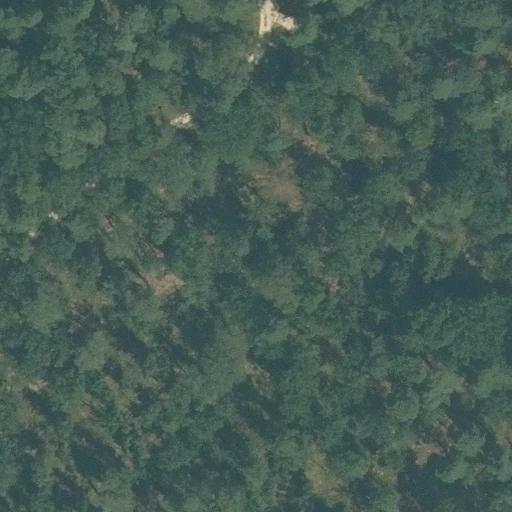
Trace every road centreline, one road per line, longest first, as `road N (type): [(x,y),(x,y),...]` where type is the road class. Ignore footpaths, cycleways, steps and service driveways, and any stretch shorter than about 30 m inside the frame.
road 1 (track): [(0,288),(46,255),(263,52)]
road 2 (track): [(263,52),(505,0)]
